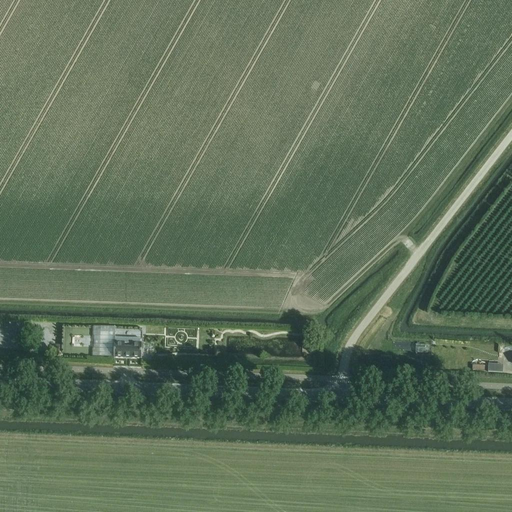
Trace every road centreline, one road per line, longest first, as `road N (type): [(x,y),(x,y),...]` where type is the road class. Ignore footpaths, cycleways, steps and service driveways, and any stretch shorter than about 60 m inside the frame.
road 1 (tertiary): [(0,382),(341,397)]
road 2 (unclassified): [(341,397),(344,362),(359,330),(511,134)]
road 3 (tertiary): [(341,397),(511,404)]
